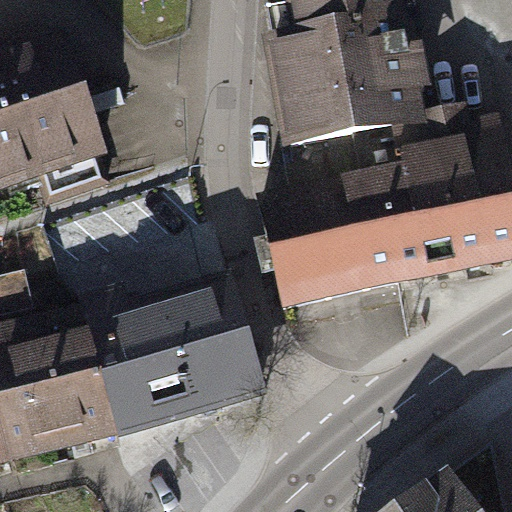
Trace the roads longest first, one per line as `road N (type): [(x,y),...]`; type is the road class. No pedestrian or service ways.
road 1 (residential): [(229,0),(226,152),(248,289),(288,379),(343,454)]
road 2 (primary): [(343,454),(478,351)]
